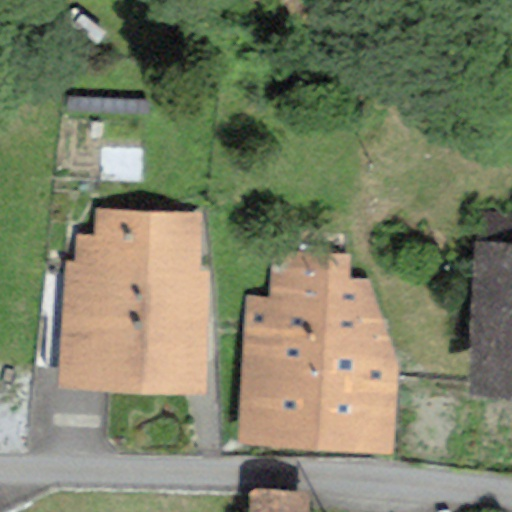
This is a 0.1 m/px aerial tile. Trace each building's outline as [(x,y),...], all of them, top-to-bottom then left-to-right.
[(66,387),(211,389),(213,258),(204,258),(205,190),(99,189),(99,216),(78,215),(78,244),(68,244),(66,387)] [(239,437),(317,441),(327,224),(272,222),(269,280),(246,279),(239,437)] [(403,228),(327,224),(317,441),(393,445),(403,228)] [(511,409),(511,240),(485,239),(478,409),(511,409)] [(313,511),(313,488),(254,488),(254,511),(313,511)]
